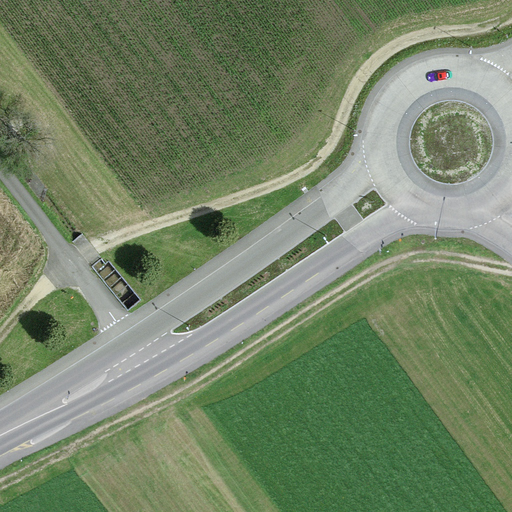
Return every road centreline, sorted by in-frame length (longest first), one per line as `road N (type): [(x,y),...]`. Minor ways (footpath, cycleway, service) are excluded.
road 1 (track): [(511,14),(423,34),(370,63),(332,144),(302,172),(76,253),(0,334)]
road 2 (track): [(0,482),(209,380),(377,269),(414,254),(511,269)]
road 3 (primary): [(0,433),(144,354),(394,181)]
road 4 (primary): [(501,91),(460,70),(414,79),(396,94),(380,137),(394,181)]
